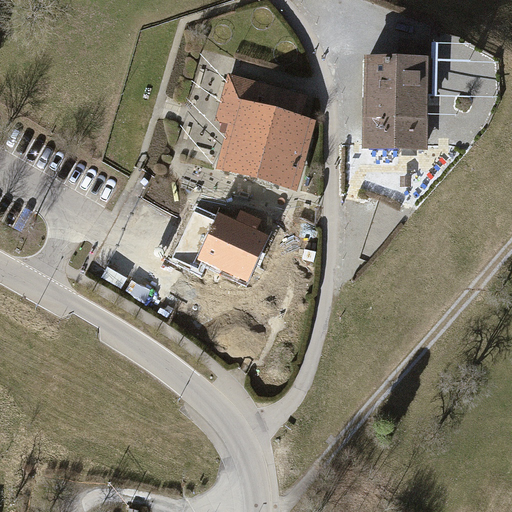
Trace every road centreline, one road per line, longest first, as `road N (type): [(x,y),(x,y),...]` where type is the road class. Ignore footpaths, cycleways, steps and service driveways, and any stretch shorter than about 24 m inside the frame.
road 1 (track): [(281,511),(511,243)]
road 2 (tertiary): [(0,267),(162,363),(212,404),(239,437),(256,491)]
